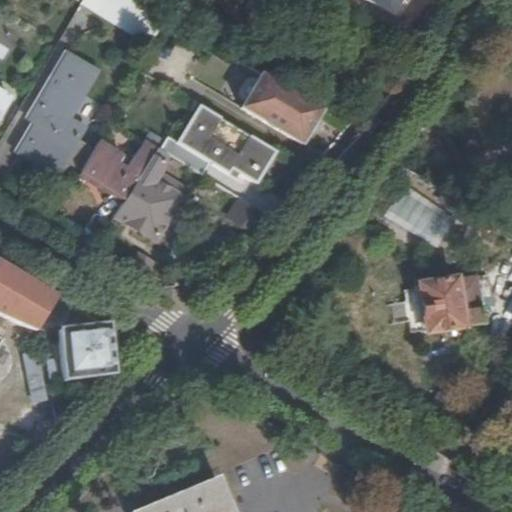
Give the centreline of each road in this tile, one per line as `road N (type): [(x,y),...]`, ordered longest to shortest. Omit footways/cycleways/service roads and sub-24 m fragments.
road 1 (unclassified): [(469,0),(407,94),(317,205),(185,346)]
road 2 (residential): [(464,511),(185,346)]
road 3 (unclassified): [(185,346),(19,511)]
road 4 (residential): [(185,346),(0,227)]
